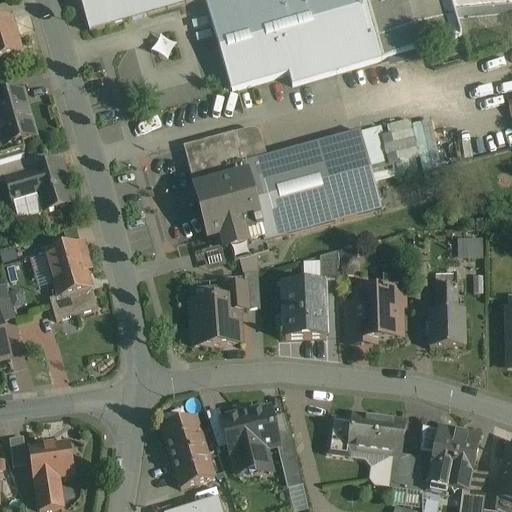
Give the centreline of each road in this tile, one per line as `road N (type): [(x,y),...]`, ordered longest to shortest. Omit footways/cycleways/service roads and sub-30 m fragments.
road 1 (tertiary): [(50,0),(135,290),(140,393)]
road 2 (residential): [(140,393),(282,371),(414,386),(511,421)]
road 3 (residential): [(0,414),(140,393)]
road 4 (tertiary): [(140,393),(120,511)]
